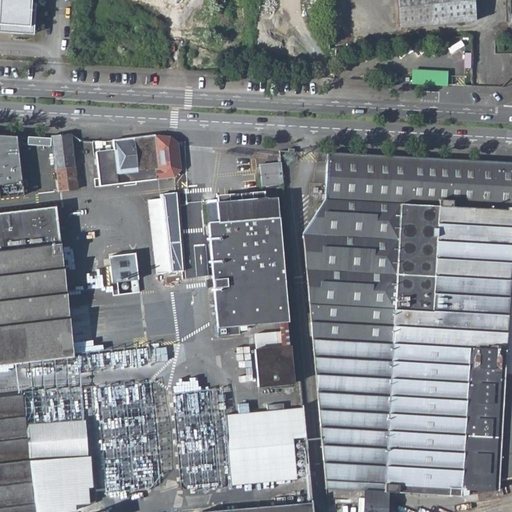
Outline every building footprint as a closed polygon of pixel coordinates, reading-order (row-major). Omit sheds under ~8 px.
[(0,0),(0,25),(10,26),(10,34),(31,35),(33,8),(35,8),(35,4),(30,4),(30,0),(0,0)] [(396,0),(398,27),(474,20),(472,0),(396,0)] [(0,25),(0,32),(10,34),(10,26),(0,25)] [(471,51),(459,52),(460,67),(471,66),(471,51)] [(447,73),(412,72),(411,82),(446,84),(447,74),(447,73)] [(0,133),(0,174),(18,175),(21,135),(0,133)] [(51,137),(29,135),(29,148),(52,147),(57,191),(78,189),(71,134),(51,134),(51,137)] [(114,150),(97,153),(100,185),(174,176),(181,168),(177,145),(176,142),(167,136),(153,134),(113,139),(114,150)] [(326,488),(365,491),(387,493),(457,498),(497,491),(498,478),(511,476),(511,164),(328,153),(325,201),(303,233),(326,488)] [(281,159),(260,161),(261,183),(283,181),(281,159)] [(172,192),(156,194),(157,198),(165,273),(181,272),(172,192)] [(216,200),(205,201),(217,332),(238,330),(237,322),(278,319),(280,343),(277,343),(276,334),(256,336),(256,346),(253,346),(257,383),(282,381),(291,380),(274,194),(216,199),(216,200)] [(157,198),(144,199),(153,274),(165,273),(157,198)] [(54,208),(0,214),(0,365),(72,357),(54,208)] [(109,254),(135,252),(134,240),(108,242),(109,254)] [(133,254),(109,257),(112,281),(118,280),(120,294),(134,292),(133,279),(135,278),(133,254)] [(86,290),(67,290),(67,301),(86,301),(86,290)] [(291,380),(282,381),(283,391),(292,391),(291,380)] [(0,511),(60,511),(71,511),(71,505),(87,503),(85,488),(89,488),(86,456),(29,463),(21,393),(0,395),(0,511)] [(304,410),(225,416),(230,486),(310,480),(304,410)] [(83,425),(25,431),(29,463),(86,456),(83,425)] [(179,428),(179,469),(201,469),(201,454),(202,454),(202,444),(192,444),(192,435),(187,435),(187,428),(179,428)] [(212,476),(190,476),(190,485),(212,485),(212,476)] [(385,511),(387,493),(365,491),(363,511),(385,511)]
